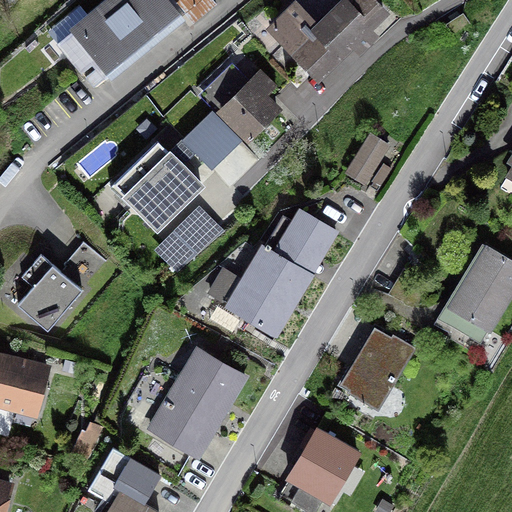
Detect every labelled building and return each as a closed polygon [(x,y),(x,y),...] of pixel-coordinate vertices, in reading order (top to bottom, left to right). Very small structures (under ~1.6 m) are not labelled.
[(94,60),(107,77),(180,17),(165,0),(109,0),(55,45),(79,73),(94,60)] [(361,34),(382,14),(368,0),(340,0),(343,2),(316,28),(293,5),(269,28),(316,77),(350,44),(357,52),(368,41),(361,34)] [(246,138),(275,110),(262,97),(273,87),(257,71),(247,81),(233,67),(204,95),(246,138)] [(156,227),(198,186),(185,173),(189,169),(174,153),(173,153),(164,143),(118,188),(156,227)] [(343,172),(361,183),(376,157),(359,146),(343,172)] [(180,269),(219,229),(200,210),(161,250),(180,269)] [(226,305),(274,334),(335,233),(298,210),(273,252),(263,246),(242,281),(223,270),(209,293),(227,304),(226,305)] [(511,288),(511,262),(486,247),(449,309),(486,331),(511,288)] [(83,290),(56,267),(24,304),(51,327),(83,290)] [(411,347),(373,324),(335,386),(361,402),(360,405),(362,406),(364,403),(374,409),(411,347)] [(148,428),(196,457),(243,378),(195,349),(175,383),(183,388),(174,405),(165,400),(148,428)] [(45,370),(0,357),(0,404),(33,413),(45,370)] [(74,453),(84,459),(99,428),(91,424),(87,433),(84,432),(74,453)] [(355,453),(316,430),(308,443),(302,439),(298,446),(304,450),(288,477),(300,484),(290,501),(308,511),(312,511),(321,497),(327,500),(355,453)] [(87,490),(106,501),(116,484),(97,473),(87,490)] [(0,511),(1,511),(8,487),(0,485),(0,511)] [(154,511),(119,490),(105,511),(154,511)]
